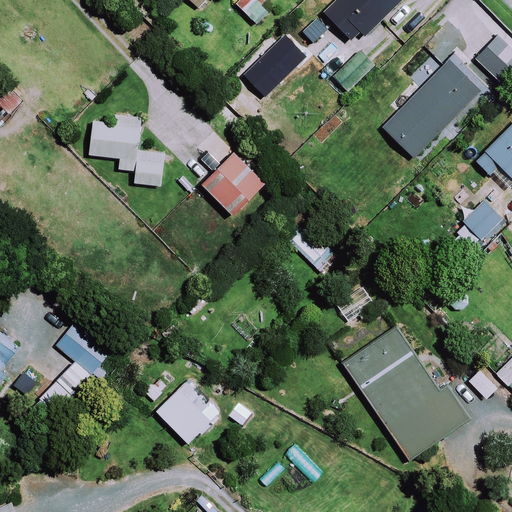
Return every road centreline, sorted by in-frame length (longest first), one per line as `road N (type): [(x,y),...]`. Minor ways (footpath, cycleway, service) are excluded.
road 1 (unknown): [(473,511),(456,491),(454,447),(497,399)]
road 2 (unknown): [(92,511),(164,493),(205,511)]
